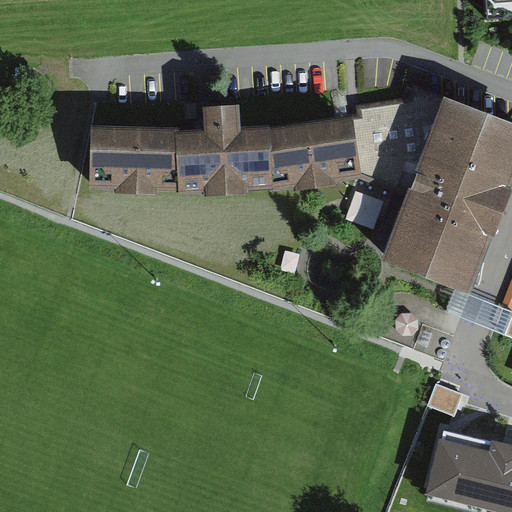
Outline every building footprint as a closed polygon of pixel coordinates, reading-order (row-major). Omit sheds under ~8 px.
[(454,104),(423,93),(420,101),(354,108),(356,119),(344,122),(355,178),(417,200),(454,104)] [(417,200),(393,263),(476,295),(511,201),(511,125),(454,104),(417,200)] [(98,135),(97,193),(211,195),(264,192),(355,178),(344,122),(251,136),(249,112),(210,114),(211,138),(98,135)] [(435,384),(426,408),(456,419),(465,395),(435,384)] [(511,511),(511,448),(444,432),(428,497),(491,511),(511,511)]
